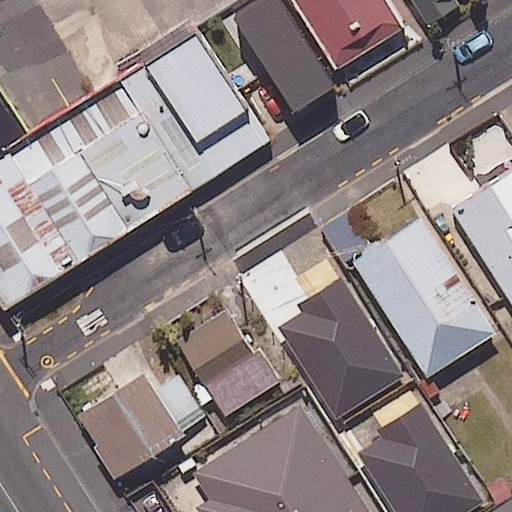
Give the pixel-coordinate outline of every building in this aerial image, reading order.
[(231,0),(183,0),(0,116),(0,242),(19,271),(293,96),(231,0)] [(400,24),(385,0),(293,0),(332,64),(400,24)] [(413,0),(426,20),(457,0),(413,0)] [(0,116),(33,96),(0,43),(0,116)] [(511,162),(477,185),(450,143),(410,169),(439,215),(450,208),(511,304),(511,162)] [(491,329),(417,212),(350,255),(424,372),(491,329)] [(390,366),(328,263),(254,307),(316,409),(344,393),(357,414),(387,396),(374,376),(390,366)] [(274,378),(224,306),(174,341),(225,412),(274,378)] [(179,432),(140,365),(73,404),(112,471),(179,432)] [(202,415),(178,371),(154,385),(177,428),(202,415)] [(368,511),(299,403),(185,475),(207,511),(368,511)] [(511,511),(511,496),(487,511),(511,511)]
